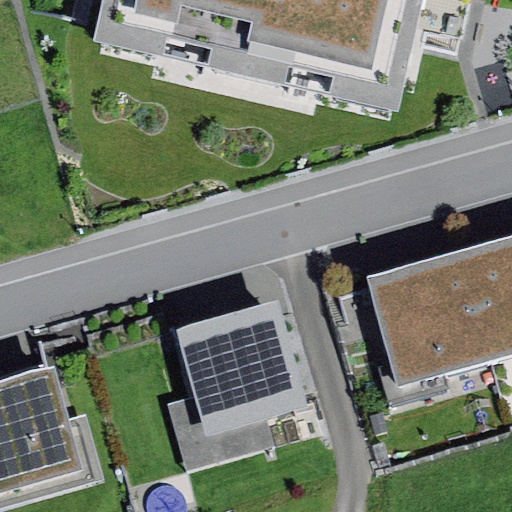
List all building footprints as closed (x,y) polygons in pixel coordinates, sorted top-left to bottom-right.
[(425,0),(104,0),(94,44),(103,46),(100,56),(154,68),(152,79),(312,116),(315,104),(389,121),(390,114),(399,116),(425,0)] [(511,245),(469,257),(499,364),(511,360),(511,245)] [(469,257),(371,285),(405,393),(499,364),(469,257)] [(284,312),(182,343),(199,401),(169,410),(190,479),(279,453),(273,431),(315,418),(284,312)] [(53,375),(0,389),(0,511),(102,484),(85,418),(66,423),(53,375)]
